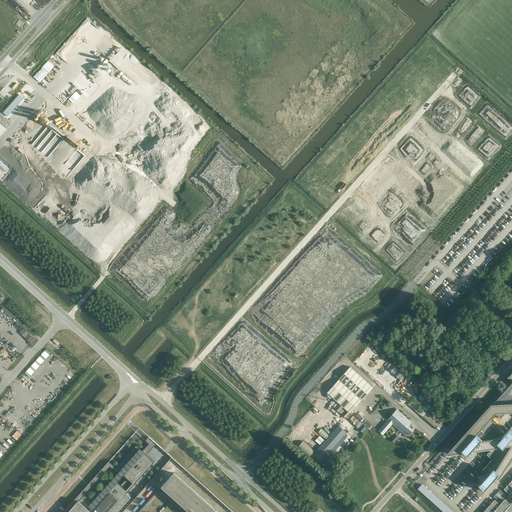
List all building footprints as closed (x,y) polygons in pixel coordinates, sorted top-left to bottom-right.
[(31,343),(36,339),(23,327),(19,331),(31,343)] [(353,362),(369,344),(361,337),(345,354),(353,362)] [(30,367),(34,371),(46,359),(42,354),(30,367)] [(349,414),(373,387),(350,367),(327,393),(349,414)] [(511,371),(507,377),(511,377),(511,382),(493,404),(490,405),(446,456),(454,455),(456,457),(459,454),(463,453),(466,456),(470,452),(491,449),(486,455),(492,460),(482,470),(486,474),(478,476),(479,480),(476,484),(484,491),(489,485),(490,485),(494,481),(493,481),(494,480),(498,479),(507,465),(511,459),(511,371)] [(445,392),(443,394),(452,402),(456,397),(449,391),(447,394),(445,392)] [(447,407),(452,402),(443,394),(439,399),(447,407)] [(411,400),(408,404),(423,418),(426,414),(411,400)] [(439,411),(436,408),(438,406),(435,404),(433,406),(427,413),(428,414),(428,413),(433,418),(439,411)] [(397,409),(384,425),(378,431),(383,435),(393,424),(404,434),(403,435),(407,438),(415,429),(410,425),(412,422),(397,409)] [(363,431),(367,427),(375,433),(378,429),(365,419),(366,417),(361,413),(357,418),(353,415),(349,420),(363,431)] [(320,463),(322,460),(324,462),(346,437),(344,436),(347,433),(338,425),(333,431),(328,427),(326,429),(331,434),(324,441),(320,437),(316,442),(320,446),(311,456),(320,463)] [(123,511),(135,499),(127,492),(154,463),(147,456),(156,444),(149,438),(146,441),(148,445),(142,452),(136,447),(114,470),(118,473),(92,502),(84,495),(68,511),(123,511)] [(310,446),(305,450),(309,455),(314,451),(310,446)] [(216,511),(174,474),(161,488),(174,499),(187,511),(188,511),(216,511)] [(511,511),(511,480),(504,490),(510,495),(508,497),(505,500),(505,499),(500,505),(496,501),(494,500),(483,511),(511,511)] [(453,511),(423,484),(418,490),(442,511),(453,511)]
